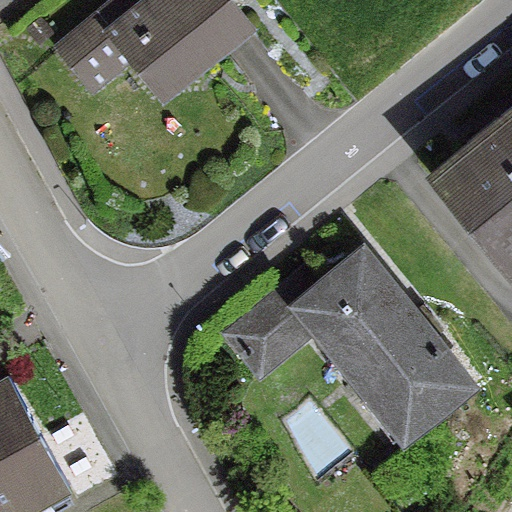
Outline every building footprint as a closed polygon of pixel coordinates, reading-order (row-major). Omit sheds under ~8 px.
[(115,0),(115,1),(57,48),(82,78),(121,47),(156,90),(242,21),(224,0),(115,0)] [(470,152),(466,148),(430,176),(506,269),(511,263),(511,110),(497,122),(501,127),(470,152)] [(482,388),(365,242),(287,305),(273,287),(220,330),(260,379),(313,337),(404,450),(482,388)] [(0,511),(9,511),(19,506),(62,483),(4,378),(0,379),(0,511)] [(394,511),(355,463),(298,508),(301,511),(394,511)]
